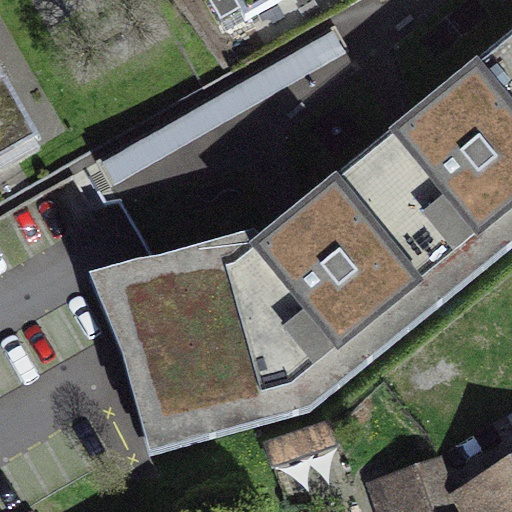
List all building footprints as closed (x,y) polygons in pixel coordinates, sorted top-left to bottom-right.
[(0,0),(0,163),(38,142),(0,76),(0,0)] [(282,0),(232,0),(245,22),(282,0)] [(257,235),(90,280),(120,355),(149,460),(311,416),(511,250),(511,38),(260,241),(257,235)] [(375,511),(458,511),(450,499),(449,498),(459,493),(444,458),(365,486),(375,511)] [(511,511),(511,460),(459,493),(450,499),(458,511),(511,511)]
